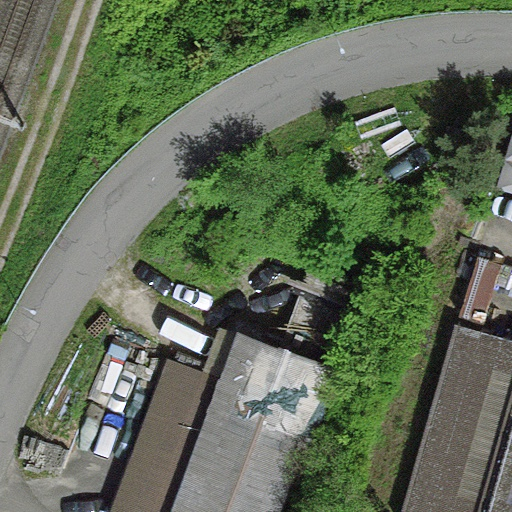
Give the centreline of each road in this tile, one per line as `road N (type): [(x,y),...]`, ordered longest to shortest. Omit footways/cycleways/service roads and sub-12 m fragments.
road 1 (residential): [(0,423),(40,329),(95,245),(161,175),(260,106),(339,69),(437,46),(511,46)]
road 2 (track): [(0,245),(91,0)]
